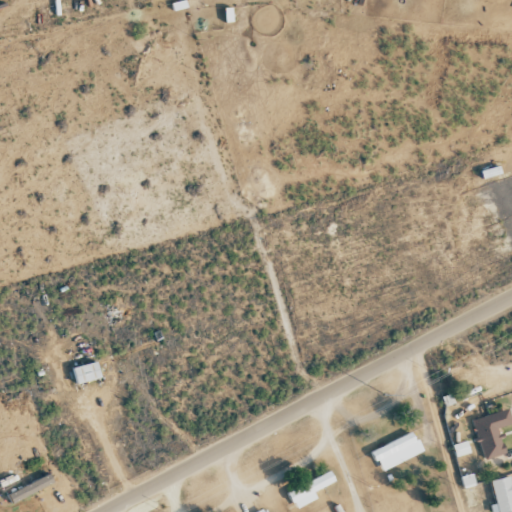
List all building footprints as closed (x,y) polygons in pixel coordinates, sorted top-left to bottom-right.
[(76,384),(100,377),(96,361),(72,368),(76,384)] [(497,428),(511,423),(508,409),(472,420),(484,460),(505,454),(497,428)] [(381,471),(422,452),(412,431),(371,450),(381,471)] [(335,481),(330,471),(287,492),(295,509),(316,499),(313,492),(335,481)] [(511,486),(511,487),(508,476),(489,480),(495,504),(490,505),(491,511),(503,511),(511,510),(511,486)]
